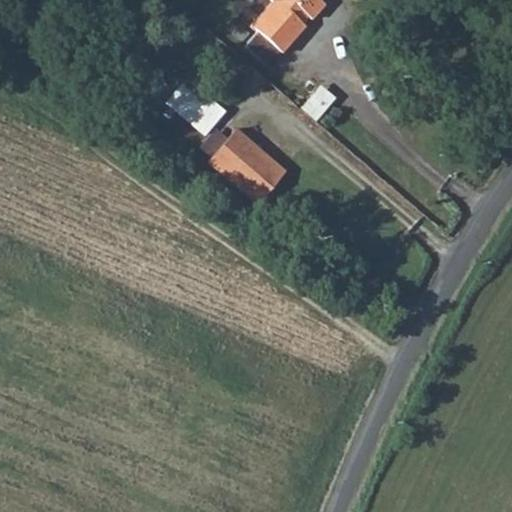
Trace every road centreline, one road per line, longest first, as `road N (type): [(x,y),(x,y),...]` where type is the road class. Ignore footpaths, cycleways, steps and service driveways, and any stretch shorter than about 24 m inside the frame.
road 1 (track): [(456,263),(154,0)]
road 2 (unclassified): [(342,511),(404,361),(511,178)]
